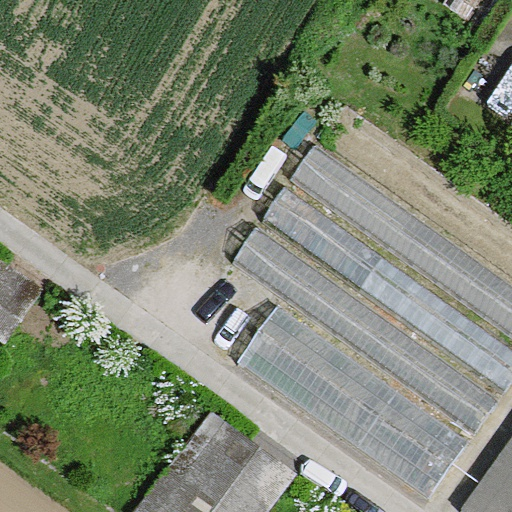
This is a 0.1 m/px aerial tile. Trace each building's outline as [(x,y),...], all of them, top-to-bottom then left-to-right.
[(511,287),(317,148),(294,181),(511,337),(511,287)] [(511,350),(287,189),(264,222),(505,394),(511,383),(511,350)] [(258,229),(235,261),(477,434),(500,401),(258,229)] [(0,331),(5,335),(35,290),(0,266),(0,331)] [(277,312),(240,363),(430,499),(466,449),(277,312)] [(263,511),(290,477),(209,417),(138,511),(263,511)] [(511,511),(511,446),(464,511),(511,511)]
